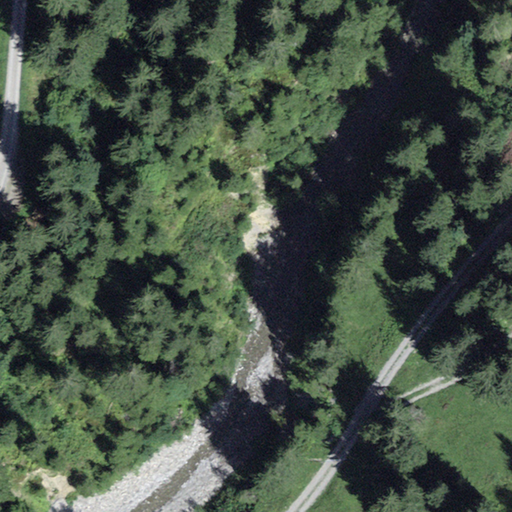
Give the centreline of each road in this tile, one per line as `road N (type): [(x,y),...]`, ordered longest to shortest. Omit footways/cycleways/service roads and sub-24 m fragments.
road 1 (track): [(299,511),(434,310),(511,222)]
road 2 (track): [(511,343),(366,417)]
road 3 (track): [(0,122),(11,0)]
